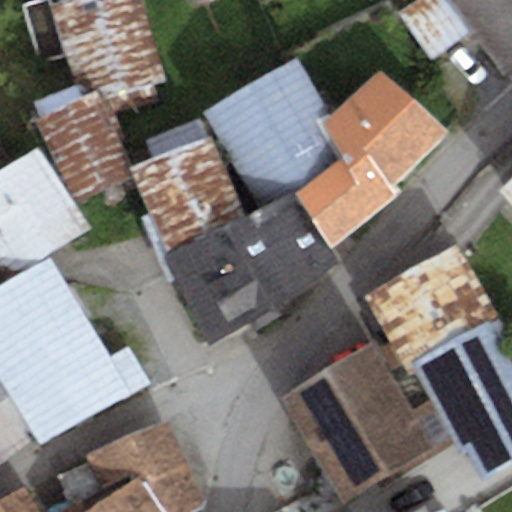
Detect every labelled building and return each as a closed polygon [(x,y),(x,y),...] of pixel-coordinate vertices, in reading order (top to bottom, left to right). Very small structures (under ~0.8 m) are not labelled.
[(66,58),(47,0),(41,0),(19,7),(37,67),(66,58)] [(58,0),(59,2),(52,5),(80,98),(102,88),(116,117),(159,99),(155,85),(166,82),(140,0),(58,0)] [(511,0),(418,0),(397,15),(434,60),(471,33),(504,71),(511,64),(511,0)] [(295,55),(203,113),(259,202),(339,152),(321,124),(334,116),(295,55)] [(321,124),(342,156),(385,202),(399,191),(394,186),(448,132),(382,68),(334,116),(321,124)] [(80,98),(33,120),(75,208),(134,180),(129,169),(138,164),(116,117),(102,88),(80,98)] [(129,169),(134,180),(164,254),(246,219),(199,119),(148,143),(153,158),(138,164),(129,169)] [(12,165),(0,145),(0,279),(1,281),(85,230),(36,150),(12,165)] [(342,156),(296,197),(330,247),(385,202),(342,156)] [(511,176),(497,190),(511,207),(511,176)] [(246,219),(164,254),(211,346),(339,262),(330,247),(296,197),(292,193),(246,219)] [(457,245),(366,298),(404,369),(500,319),(457,245)] [(47,258),(0,287),(0,378),(43,447),(151,386),(125,348),(108,356),(47,258)] [(511,371),(490,328),(412,368),(459,458),(470,453),(483,479),(511,464),(511,371)] [(371,345),(277,400),(342,509),(435,454),(371,345)] [(0,463),(33,441),(7,399),(0,403),(0,463)] [(69,504),(56,511),(193,511),(204,506),(168,422),(86,457),(88,463),(56,478),(69,504)] [(39,511),(25,489),(0,505),(0,511),(39,511)]
